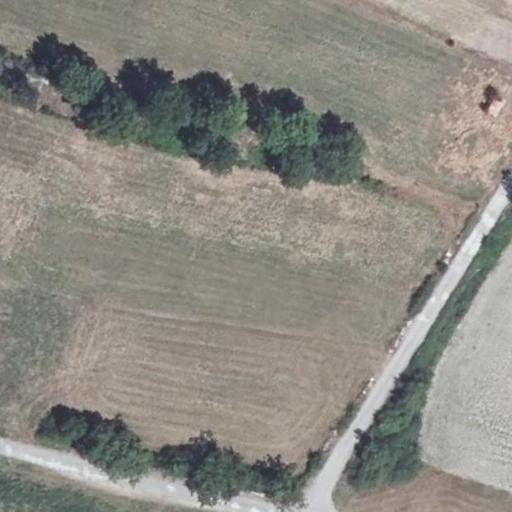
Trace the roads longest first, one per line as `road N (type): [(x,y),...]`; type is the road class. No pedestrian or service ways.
road 1 (track): [(511,184),(335,467),(318,511)]
road 2 (track): [(0,448),(278,511)]
